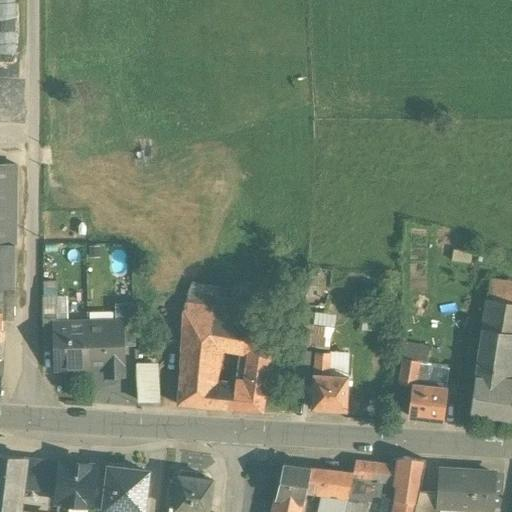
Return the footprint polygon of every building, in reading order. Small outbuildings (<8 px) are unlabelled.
[(0,164),(0,244),(14,245),(16,165),(0,164)] [(14,245),(0,244),(0,286),(2,287),(1,318),(14,319),(14,245)] [(42,281),(43,295),(59,294),(58,280),(42,281)] [(511,284),(490,281),(487,301),(511,304),(511,284)] [(242,294),(193,286),(186,303),(231,311),(240,313),(242,294)] [(511,304),(487,301),(483,329),(511,333),(511,304)] [(133,303),(114,304),(115,323),(121,323),(122,346),(135,346),(133,303)] [(186,303),(184,303),(181,342),(220,350),(226,351),(231,311),(186,303)] [(240,313),(231,311),(226,351),(250,355),(248,365),(267,367),(269,356),(273,318),(272,318),(240,313)] [(289,315),(273,313),(272,318),(273,318),(269,356),(284,358),(289,315)] [(55,316),(42,316),(42,339),(55,339),(54,325),(55,325),(55,316)] [(115,323),(87,324),(89,368),(105,367),(105,376),(123,375),(122,346),(121,323),(115,323)] [(55,325),(54,325),(55,339),(56,369),(89,368),(87,324),(55,325)] [(511,342),(511,333),(483,329),(475,379),(503,383),(504,375),(507,376),(511,342)] [(220,350),(181,342),(177,405),(216,408),(218,388),(212,387),(220,350)] [(428,349),(405,345),(403,358),(425,363),(428,349)] [(310,353),(296,351),(293,378),(307,380),(310,353)] [(329,354),(316,353),(314,375),(327,376),(329,354)] [(425,363),(403,358),(398,384),(412,386),(412,385),(425,386),(428,373),(427,372),(428,364),(425,363)] [(248,365),(244,384),(235,383),(234,390),(218,388),(216,408),(261,412),(267,367),(248,365)] [(157,369),(137,368),(138,401),(160,403),(157,369)] [(314,375),(313,375),(310,409),(346,412),(348,378),(327,376),(314,375)] [(511,384),(503,383),(475,379),(469,414),(510,420),(511,407),(511,384)] [(425,386),(412,385),(412,386),(408,417),(442,420),(445,388),(425,386)] [(15,511),(23,458),(0,455),(0,511),(15,511)] [(402,460),(392,460),(384,497),(395,500),(391,511),(413,511),(418,492),(425,461),(402,460)] [(60,464),(34,461),(31,489),(56,492),(60,464)] [(375,463),(356,461),(353,474),(350,483),(371,486),(375,463)] [(95,466),(60,462),(60,464),(56,492),(55,503),(90,507),(94,473),(95,466)] [(311,469),(283,465),(272,511),(299,511),(302,502),(303,502),(306,490),(311,469)] [(122,469),(108,468),(107,475),(103,508),(132,511),(142,511),(147,472),(133,471),(133,469),(123,467),(122,469)] [(353,474),(311,469),(306,490),(347,496),(350,483),(353,474)] [(494,475),(440,471),(439,493),(438,508),(441,508),(461,509),(492,511),(494,475)] [(107,475),(94,473),(90,507),(103,508),(107,475)] [(207,511),(212,480),(194,478),(192,475),(181,474),(178,476),(173,509),(173,510),(186,511),(188,511),(207,511)] [(439,493),(418,492),(413,511),(440,511),(441,508),(438,508),(439,493)]
